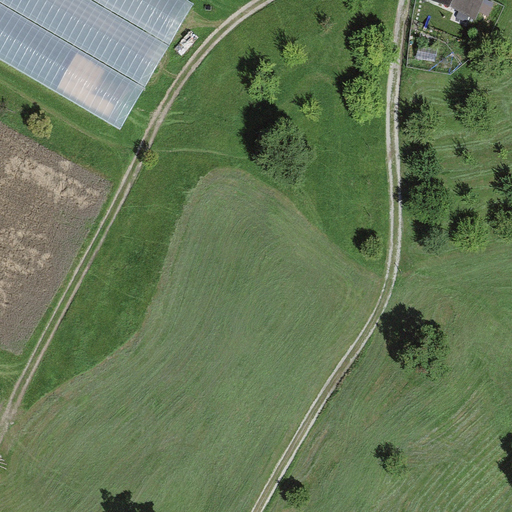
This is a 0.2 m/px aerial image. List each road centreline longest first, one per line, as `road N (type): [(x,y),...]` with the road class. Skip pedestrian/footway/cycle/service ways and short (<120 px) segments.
road 1 (track): [(410,0),(394,107),(391,279),(373,325),(263,511)]
road 2 (track): [(0,450),(188,71),(242,18),(275,0)]
road 3 (track): [(391,279),(253,162),(201,149),(145,152),(0,76)]
